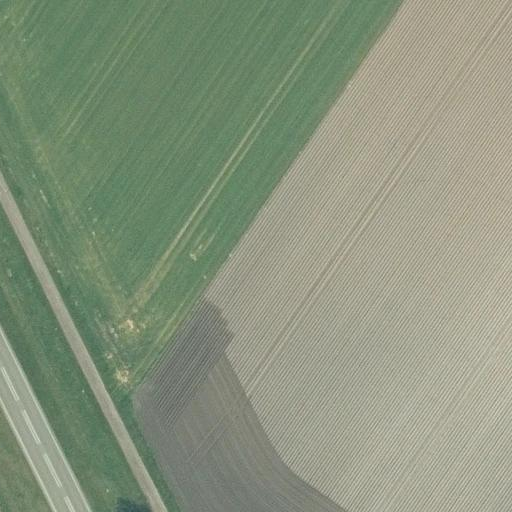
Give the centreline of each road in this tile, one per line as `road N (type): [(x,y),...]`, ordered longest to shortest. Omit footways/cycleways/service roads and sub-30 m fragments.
road 1 (track): [(158,511),(0,187)]
road 2 (trunk): [(69,511),(0,368)]
